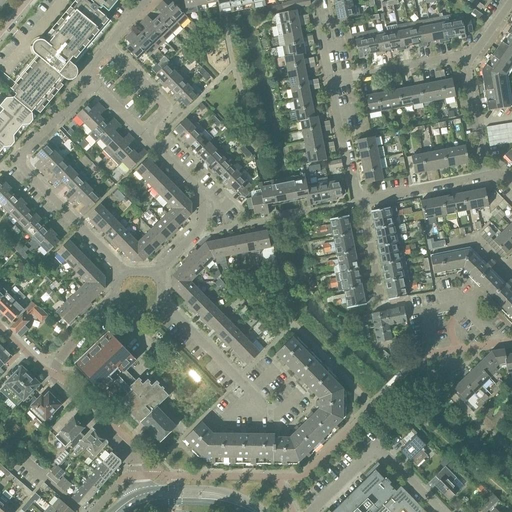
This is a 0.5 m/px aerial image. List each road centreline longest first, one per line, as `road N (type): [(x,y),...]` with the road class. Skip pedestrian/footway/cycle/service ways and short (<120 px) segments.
road 1 (residential): [(123,274),(18,162),(93,83)]
road 2 (residential): [(309,511),(377,447),(442,511)]
road 3 (residential): [(156,273),(200,232),(201,195),(149,139)]
road 4 (residential): [(137,475),(131,454),(47,368)]
road 5 (residential): [(331,78),(466,55)]
road 6 (residential): [(240,377),(164,300),(156,273)]
road 7 (residential): [(331,78),(358,203)]
road 8 (residential): [(358,203),(483,176)]
road 9 (residential): [(107,46),(167,104),(149,139)]
road 10 (residential): [(483,176),(466,55)]
road 11 (residential): [(47,368),(123,274)]
